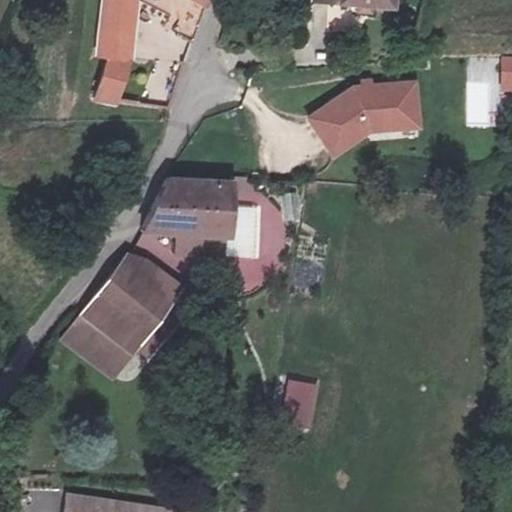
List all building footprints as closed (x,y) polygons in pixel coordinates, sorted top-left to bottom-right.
[(132,0),(193,0),(201,4),(202,0),(104,0),(97,50),(106,52),(100,99),(118,101),(125,54),(132,0)] [(177,32),(195,36),(201,9),(193,7),(190,16),(182,14),(177,32)] [(511,93),(511,56),(500,57),(500,93),(511,93)] [(421,129),(420,86),(407,87),(409,122),(401,131),(421,129)] [(409,122),(407,87),(358,90),(312,118),(336,155),(372,132),(401,131),(409,122)] [(172,177),(157,224),(240,231),(243,181),(172,177)] [(299,223),(299,192),(282,193),(282,223),(299,223)] [(223,288),(255,287),(254,238),(223,239),(223,250),(213,252),(212,278),(222,278),(223,288)] [(135,253),(93,315),(145,349),(186,287),(135,253)] [(313,430),(321,385),(293,380),(285,425),(313,430)] [(182,511),(183,509),(75,496),(72,511),(182,511)]
